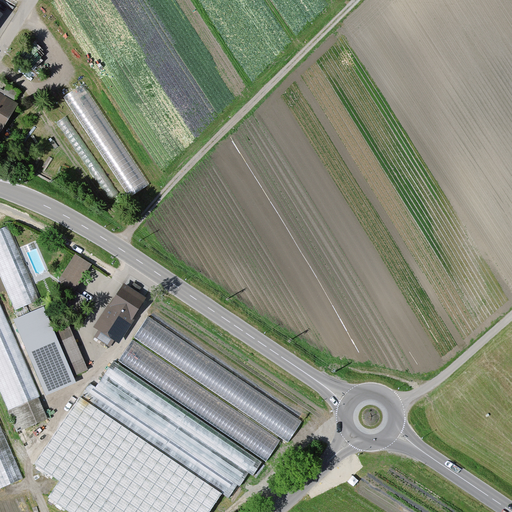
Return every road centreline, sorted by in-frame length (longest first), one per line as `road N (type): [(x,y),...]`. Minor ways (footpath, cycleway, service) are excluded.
road 1 (primary): [(331,391),(116,246),(0,190)]
road 2 (track): [(359,0),(116,246)]
road 3 (track): [(132,228),(105,216),(30,89),(0,65)]
road 4 (track): [(391,402),(436,382),(511,317)]
road 5 (primary): [(510,511),(410,443)]
